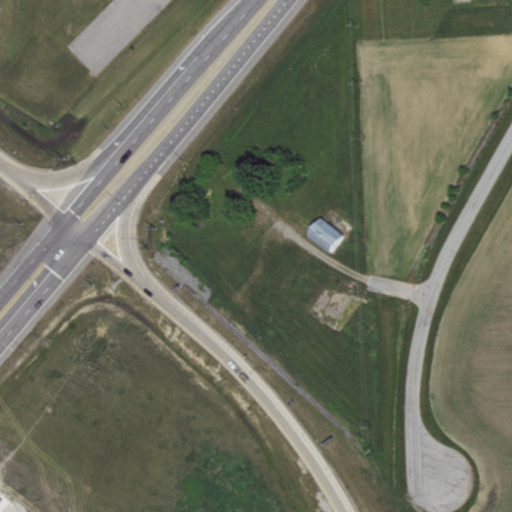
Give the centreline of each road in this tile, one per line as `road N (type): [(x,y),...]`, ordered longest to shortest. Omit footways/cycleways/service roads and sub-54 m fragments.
road 1 (motorway): [(346,511),(326,473),(256,385),(87,236)]
road 2 (residential): [(435,478),(416,414),(432,305),(511,135)]
road 3 (primary): [(87,236),(284,0)]
road 4 (primary): [(255,0),(64,217)]
road 5 (primary): [(0,339),(87,236)]
